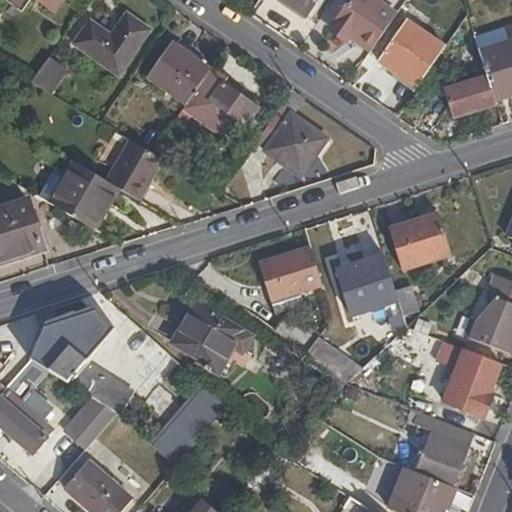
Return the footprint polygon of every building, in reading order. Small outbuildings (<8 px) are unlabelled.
[(36,0),(54,12),(62,0),(36,0)] [(316,0),(281,0),(305,16),(316,0)] [(374,0),(351,0),(331,30),(348,41),(351,38),(355,33),(376,47),(397,16),(374,0)] [(75,44),(120,76),(149,32),(126,16),(111,37),(89,22),(75,44)] [(397,74),(418,88),(444,50),(406,25),(380,62),(397,74)] [(351,38),(372,52),(376,47),(355,33),(351,38)] [(147,77),(186,103),(210,70),(171,43),(147,77)] [(498,102),(511,97),(511,43),(482,53),(489,74),(498,102)] [(33,83),(52,94),(68,69),(51,57),(33,83)] [(224,79),(211,71),(184,109),(220,136),(231,120),(244,128),(257,110),(221,85),(224,79)] [(418,88),(397,74),(393,80),(413,95),(418,88)] [(489,74),(446,88),(456,118),(498,104),(498,102),(489,74)] [(288,114),(302,123),(313,107),(300,97),(288,114)] [(302,123),(288,114),(264,150),(294,170),(307,167),(326,139),(302,123)] [(131,142),(106,184),(120,192),(138,204),(164,161),(152,154),(131,142)] [(95,231),(120,192),(106,184),(74,165),(49,204),(95,231)] [(26,203),(0,211),(0,262),(41,250),(26,203)] [(439,215),(390,230),(403,271),(452,255),(439,215)] [(309,248),(291,254),(293,258),(261,269),(275,314),(304,305),(301,294),(322,288),(309,248)] [(352,320),(355,319),(401,305),(397,292),(389,269),(341,285),(352,320)] [(471,338),(509,353),(511,346),(511,283),(496,277),(488,296),(498,301),(477,324),(471,338)] [(411,288),(397,292),(401,305),(405,318),(419,313),(411,288)] [(251,336),(196,305),(175,343),(202,358),(200,362),(219,372),(234,346),(242,351),(251,336)] [(401,305),(355,319),(359,331),(390,322),(397,338),(408,328),(405,318),(401,305)] [(62,326),(41,335),(31,361),(86,396),(94,384),(77,374),(86,363),(115,331),(99,317),(82,324),(81,322),(64,330),(62,326)] [(306,355),(349,384),(364,370),(319,338),(315,343),(306,355)] [(490,395),(502,366),(445,343),(439,361),(459,369),(454,381),(465,386),(463,392),(475,396),(477,390),(490,395)] [(416,381),(438,389),(445,368),(424,360),(416,381)] [(114,414),(133,392),(86,363),(77,374),(94,384),(86,396),(92,400),(114,414)] [(320,382),(338,394),(348,385),(328,371),(320,382)] [(203,385),(150,446),(175,468),(228,408),(203,385)] [(7,394),(0,402),(0,427),(32,455),(52,431),(7,394)] [(92,400),(65,432),(85,449),(114,414),(92,400)] [(451,488),(472,434),(418,413),(413,424),(436,433),(420,476),(451,488)] [(90,460),(64,491),(88,511),(122,511),(135,498),(90,460)] [(451,504),(456,490),(451,488),(420,476),(406,470),(391,511),(394,511),(443,511),(447,503),(451,504)] [(250,511),(272,511),(241,492),(234,500),(250,511)] [(361,511),(364,507),(350,499),(341,511),(361,511)]
